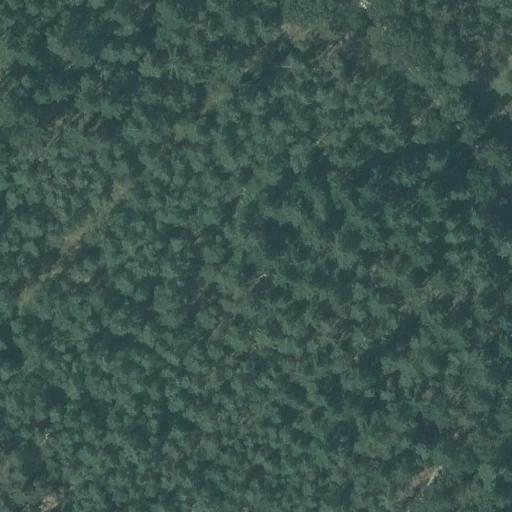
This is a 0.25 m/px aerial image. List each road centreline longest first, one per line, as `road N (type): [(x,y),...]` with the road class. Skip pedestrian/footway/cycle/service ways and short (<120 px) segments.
road 1 (track): [(357,0),(511,195)]
road 2 (track): [(511,373),(409,511)]
